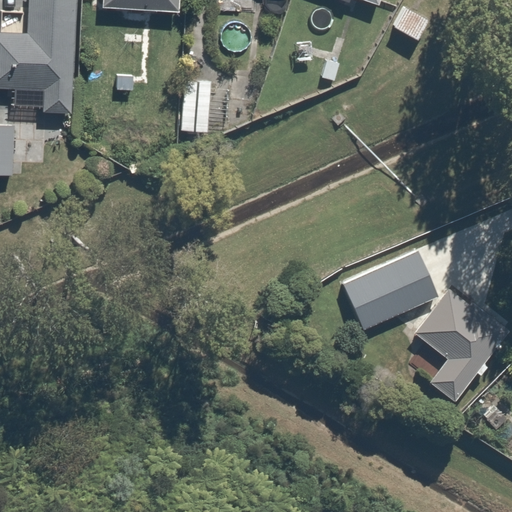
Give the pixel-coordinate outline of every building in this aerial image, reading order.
[(0,33),(0,175),(15,176),(21,110),(66,113),(74,0),(25,0),(23,35),(0,33)] [(179,0),(100,0),(100,9),(179,13),(179,0)] [(203,79),(181,78),(177,133),(219,137),(222,99),(202,98),(203,79)] [(422,244),(337,279),(357,327),(442,292),(422,244)] [(506,325),(445,288),(414,338),(444,357),(427,385),(458,404),(506,325)]
